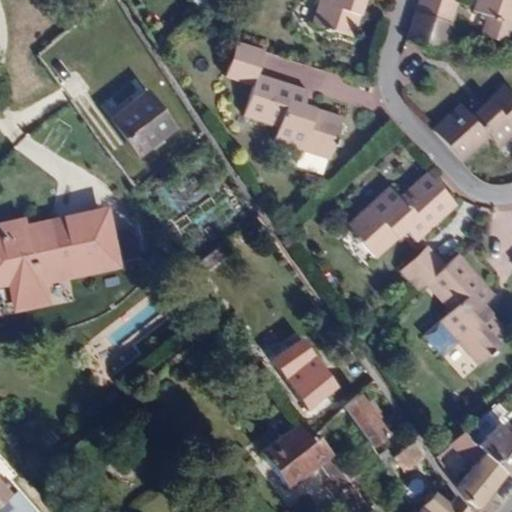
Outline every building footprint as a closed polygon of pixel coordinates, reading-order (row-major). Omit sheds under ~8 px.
[(319,0),(312,23),(352,37),(364,0),(319,0)] [(452,23),(458,0),(418,0),(415,12),(452,23)] [(511,22),(511,0),(476,0),(473,10),(511,22)] [(452,23),(415,12),(407,40),(443,50),(452,23)] [(169,38),(158,23),(146,31),(157,48),(169,38)] [(303,104),(307,92),(256,74),(264,51),(236,42),(224,77),(252,86),(243,115),(277,127),(273,140),(329,158),(342,117),(303,104)] [(460,105),(432,131),(461,164),(488,139),(499,149),(511,137),(511,93),(504,86),(471,116),(460,105)] [(174,128),(147,90),(111,118),(139,155),(174,128)] [(414,241),(454,205),(426,173),(398,196),(390,187),(345,226),(374,258),(405,231),(414,241)] [(26,220),(0,225),(0,286),(10,285),(16,309),(46,303),(42,282),(119,266),(118,261),(142,256),(136,231),(112,236),(107,211),(28,227),(26,220)] [(199,279),(229,255),(222,245),(191,268),(199,279)] [(446,267),(429,248),(401,273),(418,292),(426,285),(446,267)] [(510,335),(483,305),(493,295),(458,256),(446,267),(426,285),(449,311),(439,320),(458,342),(478,364),(510,335)] [(251,333),(236,312),(227,317),(243,339),(251,333)] [(458,342),(439,320),(427,331),(447,352),(458,342)] [(336,388),(297,331),(266,353),(305,409),(336,388)] [(379,390),(373,381),(368,385),(375,394),(379,390)] [(381,415),(373,402),(368,406),(359,394),(348,404),(343,408),(370,447),(387,434),(376,418),(381,415)] [(494,421),(500,416),(493,408),(487,413),(494,421)] [(511,464),(511,438),(509,436),(494,421),(487,413),(465,432),(505,473),(511,464)] [(329,458),(313,436),(302,420),(260,452),(287,489),(317,467),(329,458)] [(505,473),(465,432),(450,445),(472,466),(456,486),(477,508),(505,473)] [(421,478),(410,465),(421,456),(411,444),(392,459),(384,466),(404,495),(421,478)] [(392,459),(387,451),(378,457),(384,466),(392,459)] [(344,478),(329,458),(317,467),(349,511),(368,511),(363,505),(344,478)] [(453,465),(447,458),(440,463),(445,471),(453,465)] [(377,495),(357,468),(344,478),(363,505),(377,495)] [(0,504),(9,497),(0,486),(0,504)] [(465,511),(454,495),(447,503),(434,493),(418,511),(465,511)]
